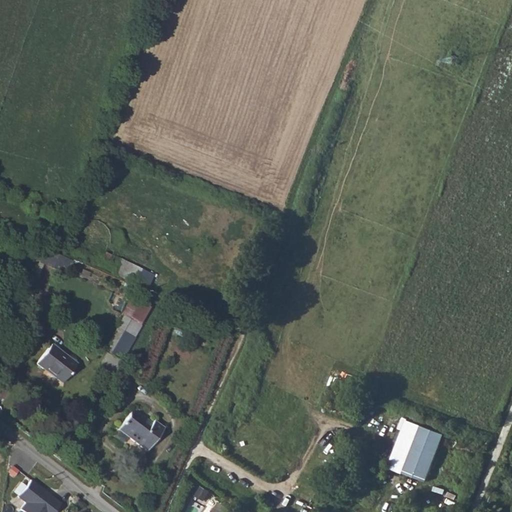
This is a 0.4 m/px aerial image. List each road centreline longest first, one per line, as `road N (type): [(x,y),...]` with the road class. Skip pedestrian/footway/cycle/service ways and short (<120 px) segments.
road 1 (unclassified): [(166,511),(276,242)]
road 2 (unclassified): [(0,425),(111,511)]
